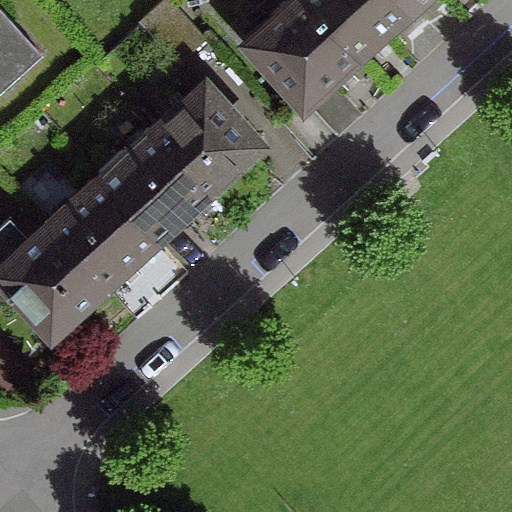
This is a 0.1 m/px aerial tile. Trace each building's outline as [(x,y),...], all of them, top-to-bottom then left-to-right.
[(199,35),(166,0),(157,0),(138,18),(174,58),(199,35)] [(351,54),(302,0),(291,0),(245,41),(299,101),(351,54)] [(403,7),(396,0),(302,0),(351,54),(403,7)] [(0,87),(36,54),(0,14),(0,87)] [(254,142),(200,82),(149,129),(202,189),(254,142)] [(202,189),(149,129),(96,176),(150,236),(202,189)] [(150,236),(96,176),(44,224),(98,284),(150,236)] [(25,241),(5,219),(0,223),(0,279),(47,330),(98,284),(44,224),(25,241)]
